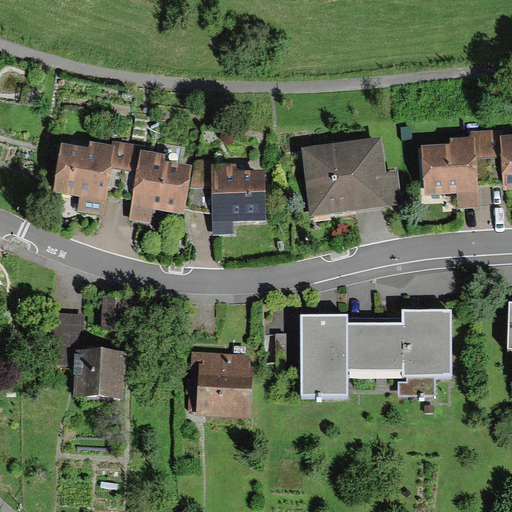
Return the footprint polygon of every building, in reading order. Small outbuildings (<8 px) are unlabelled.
[(487,132),(489,161),(502,160),(504,187),(504,190),(504,193),(511,192),(511,138),(506,139),(506,131),(487,132)] [(476,162),(489,161),(487,132),(470,133),(471,141),(451,142),(451,148),(422,150),(425,198),(457,196),(458,211),(479,209),(478,192),(478,188),(476,162)] [(382,140),(302,151),(312,219),(402,206),(398,175),(387,177),(382,140)] [(124,172),(128,144),(113,141),(112,147),(91,143),(89,151),(62,146),(54,192),(80,197),(78,211),(104,215),(107,200),(107,195),(112,169),(124,172)] [(128,144),(124,172),(137,174),(133,200),(132,204),(130,220),(150,223),(153,209),(184,215),(185,209),(189,188),(192,169),(166,164),(167,156),(145,152),(146,147),(128,144)] [(476,162),(478,188),(504,187),(502,160),(489,161),(476,162)] [(192,188),(213,188),(213,213),(213,219),(214,235),(234,235),(234,223),(266,223),(264,174),(237,174),(237,167),(215,168),(214,161),(197,161),(192,188)] [(112,169),(107,195),(133,200),(137,174),(124,172),(112,169)] [(189,188),(185,209),(213,213),(213,188),(192,188),(189,188)] [(143,298),(103,297),(102,332),(143,332),(143,298)] [(86,313),(50,312),(47,364),(75,366),(75,350),(84,350),(86,313)] [(402,321),(302,321),(302,334),(302,368),(302,400),(347,400),(347,380),(408,380),(408,385),(399,385),(399,398),(435,398),(435,379),(452,379),(452,314),(402,314),(402,321)] [(302,368),(302,334),(275,334),(275,368),(302,368)] [(84,350),(75,350),(75,366),(73,398),(125,401),(128,352),(100,351),(84,350)] [(192,351),(191,378),(190,386),(190,393),(189,410),(198,411),(198,416),(251,419),(254,367),(250,366),(250,355),(192,351)]
